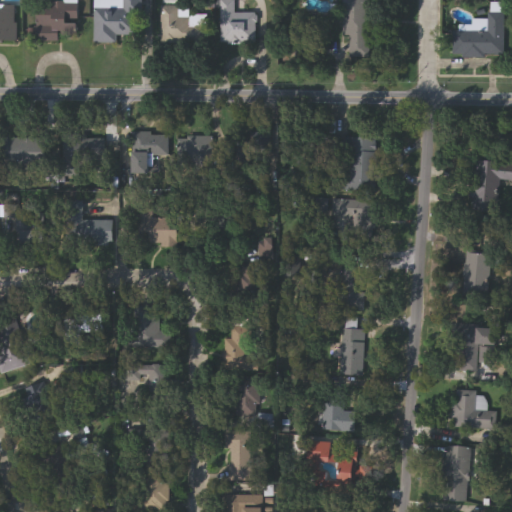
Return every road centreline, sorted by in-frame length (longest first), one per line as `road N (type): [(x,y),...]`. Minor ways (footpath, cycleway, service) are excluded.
road 1 (residential): [(402,511),(429,0)]
road 2 (tertiary): [(337,92),(0,98)]
road 3 (residential): [(195,511),(196,328),(186,284)]
road 4 (residential): [(186,284),(136,277),(0,282)]
road 5 (tertiary): [(511,93),(337,92)]
